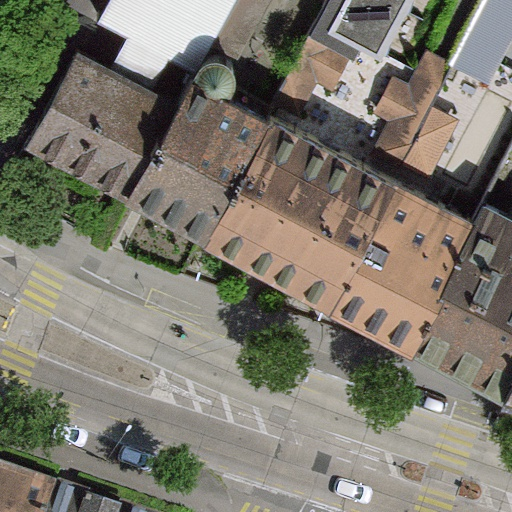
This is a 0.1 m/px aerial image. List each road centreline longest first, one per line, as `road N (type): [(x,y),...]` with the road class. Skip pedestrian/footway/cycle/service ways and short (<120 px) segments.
road 1 (primary): [(334,415),(164,350),(0,267)]
road 2 (primary): [(0,361),(317,468)]
road 3 (primary): [(511,482),(334,415)]
road 4 (residential): [(0,127),(77,0)]
road 5 (primary): [(317,468),(446,511)]
